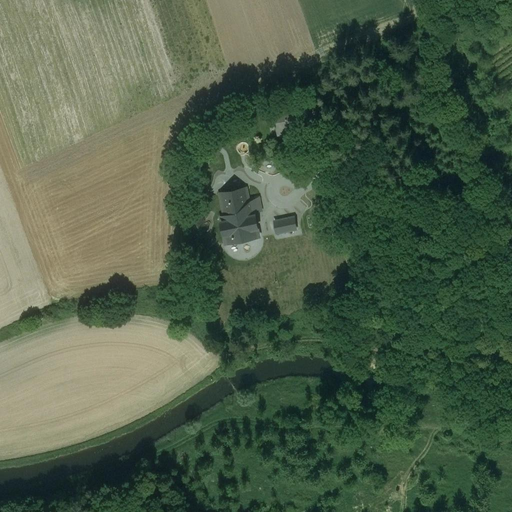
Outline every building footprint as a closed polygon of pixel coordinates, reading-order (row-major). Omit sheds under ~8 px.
[(286,115),(276,122),(284,135),(295,128),(289,119),(293,116),(287,107),(283,110),(286,115)] [(247,188),(220,194),(224,217),(221,217),(222,220),(254,214),(254,211),(251,198),(249,199),(247,188)] [(258,197),(251,198),(254,211),(260,210),(258,197)] [(258,236),(254,214),(222,220),(226,242),(258,236)] [(293,217),(276,221),(278,232),(295,228),(293,217)]
